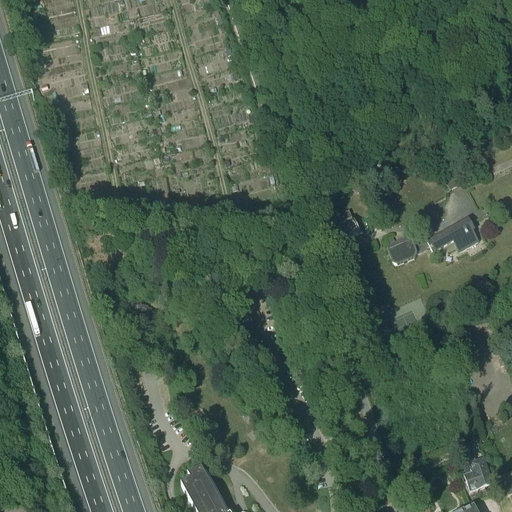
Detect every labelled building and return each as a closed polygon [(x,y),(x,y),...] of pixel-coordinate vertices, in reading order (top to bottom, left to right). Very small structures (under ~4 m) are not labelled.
[(387,156),(391,162),(401,153),(396,148),(387,156)] [(365,163),(352,191),(352,192),(368,199),(371,194),(367,192),(372,180),(366,177),(372,166),(365,163)] [(443,179),(449,192),(460,186),(454,173),(443,179)] [(343,215),(344,218),(332,223),(341,241),(342,243),(363,234),(358,224),(355,226),(350,215),(348,212),(343,215)] [(427,245),(426,244),(414,250),(412,243),(411,244),(409,236),(386,250),(392,266),(397,268),(414,261),(416,256),(429,249),(433,256),(453,244),(459,255),(478,244),(472,234),(474,233),(468,222),(427,245)] [(478,342),(495,342),(495,329),(479,328),(478,342)] [(469,495),(479,492),(493,487),(484,460),(475,463),(473,444),(465,446),(465,467),(463,475),(463,477),(469,495)] [(233,511),(230,508),(226,511),(205,473),(203,474),(200,469),(187,476),(186,476),(188,478),(184,480),(185,483),(180,486),(193,511),(233,511)] [(511,473),(501,478),(508,498),(511,496),(511,473)]
